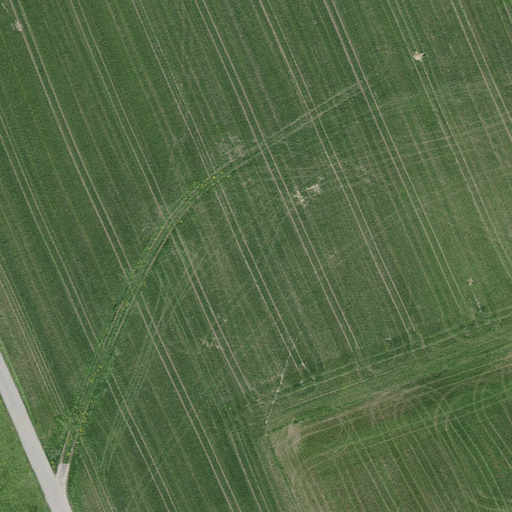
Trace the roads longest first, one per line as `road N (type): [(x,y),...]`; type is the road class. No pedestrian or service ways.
road 1 (track): [(417,108),(307,138),(241,168),(196,194),(163,231),(77,424),(59,485),(60,511)]
road 2 (residential): [(0,374),(59,511)]
